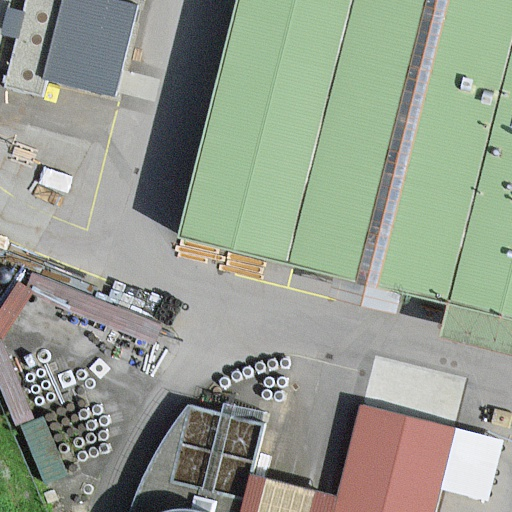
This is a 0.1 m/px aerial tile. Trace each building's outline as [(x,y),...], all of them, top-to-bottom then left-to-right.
[(27,0),(7,86),(48,96),(52,77),(70,0),(27,0)] [(141,2),(132,0),(70,0),(52,77),(120,93),(141,2)] [(511,0),(249,0),(193,226),(461,293),(452,329),(511,344),(511,0)] [(170,482),(246,486),(249,406),(173,403),(170,482)] [(345,493),(259,475),(250,511),(433,511),(438,487),(491,498),(503,439),(363,409),(345,493)]
